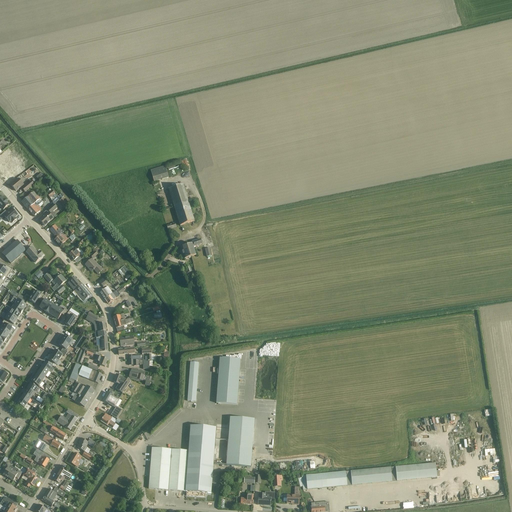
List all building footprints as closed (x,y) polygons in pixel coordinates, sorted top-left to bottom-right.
[(17,156),(23,164),(28,159),(22,152),(17,156)] [(0,174),(2,176),(9,169),(2,161),(0,163),(0,174)] [(169,178),(165,166),(150,170),(154,182),(169,178)] [(9,184),(12,181),(16,178),(11,173),(12,172),(9,169),(2,176),(9,184)] [(11,185),(16,191),(24,185),(19,179),(11,185)] [(22,189),(25,192),(34,185),(32,181),(22,189)] [(183,185),(169,189),(178,221),(180,226),(194,221),(193,217),(183,185)] [(52,190),(47,194),(50,198),(52,201),(58,198),(55,194),(52,190)] [(34,217),(38,213),(41,210),(38,206),(42,202),(34,192),(25,199),(22,202),(34,217)] [(2,197),(0,199),(0,205),(3,210),(9,205),(7,203),(5,200),(2,197)] [(54,205),(47,210),(51,214),(57,209),(54,205)] [(5,212),(0,216),(3,218),(4,217),(9,223),(10,222),(12,224),(17,220),(15,218),(18,215),(13,210),(7,215),(5,212)] [(45,226),(49,223),(57,216),(53,212),(50,215),(48,213),(40,220),(45,226)] [(50,230),(54,235),(55,234),(58,237),(55,240),(60,246),(66,240),(67,239),(64,235),(57,228),(55,225),(50,230)] [(184,258),(189,257),(196,254),(194,247),(202,245),(200,239),(192,242),(192,243),(180,246),(184,258)] [(2,254),(10,263),(9,265),(15,269),(18,270),(20,268),(17,267),(17,266),(13,262),(25,251),(17,241),(2,254)] [(35,263),(38,261),(41,258),(41,257),(43,255),(40,252),(38,253),(32,247),(26,252),(35,263)] [(74,260),(78,257),(79,256),(80,255),(76,250),(75,251),(74,250),(69,254),(74,260)] [(92,259),(89,262),(85,265),(91,272),(93,270),(94,270),(98,274),(102,270),(98,266),(97,266),(92,259)] [(0,266),(0,273),(7,278),(12,270),(6,266),(4,269),(0,266)] [(125,266),(118,271),(122,276),(128,270),(125,266)] [(39,271),(32,277),(33,278),(35,276),(37,278),(39,279),(43,275),(39,271)] [(52,289),(54,291),(62,284),(65,281),(60,275),(60,276),(58,274),(56,276),(58,277),(54,281),(48,273),(44,277),(49,283),(51,281),(55,286),(52,289)] [(70,282),(68,284),(73,290),(80,285),(74,278),(70,281),(70,282)] [(103,287),(108,284),(107,284),(110,282),(108,279),(107,280),(101,285),(103,287)] [(60,295),(65,289),(61,285),(56,290),(60,295)] [(90,296),(80,285),(74,291),(83,301),(90,296)] [(100,293),(104,299),(113,293),(108,287),(100,293)] [(31,297),(29,300),(35,304),(38,299),(41,301),(44,295),(41,294),(40,296),(35,292),(33,294),(31,297)] [(117,298),(115,294),(114,295),(113,293),(104,299),(108,304),(117,298)] [(43,303),(40,308),(44,311),(50,303),(45,300),(47,297),(44,295),(41,301),(43,303)] [(16,299),(13,304),(23,311),(23,310),(26,306),(16,299)] [(44,311),(49,314),(54,306),(50,303),(44,311)] [(15,306),(12,310),(20,315),(23,311),(13,304),(15,306)] [(54,306),(49,314),(53,317),(59,309),(54,306)] [(59,309),(53,317),(58,320),(61,314),(64,316),(68,311),(65,309),(63,312),(59,309)] [(7,313),(17,320),(20,315),(20,316),(20,315),(12,310),(9,314),(7,313)] [(124,314),(113,317),(114,323),(125,320),(127,319),(130,319),(137,317),(136,311),(129,313),(125,314),(126,317),(125,318),(124,314)] [(68,319),(65,324),(70,327),(73,324),(73,325),(75,322),(75,321),(77,317),(69,312),(65,317),(68,319)] [(86,319),(85,320),(93,324),(93,325),(94,325),(97,325),(97,323),(96,322),(96,321),(98,317),(89,312),(87,316),(86,319)] [(7,313),(4,318),(14,325),(17,320),(7,313)] [(125,320),(114,323),(116,328),(117,332),(118,335),(124,333),(123,330),(121,331),(120,327),(127,325),(126,324),(135,322),(134,318),(125,320)] [(4,320),(0,326),(0,328),(9,334),(12,329),(8,326),(10,323),(4,320)] [(94,325),(96,333),(106,331),(105,323),(100,324),(97,325),(94,325)] [(0,334),(7,339),(6,338),(9,334),(0,328),(1,329),(0,331),(0,334)] [(65,335),(62,340),(69,345),(73,340),(65,335)] [(121,346),(126,346),(134,345),(133,336),(120,338),(121,346)] [(99,352),(103,352),(108,351),(107,338),(101,338),(96,338),(97,346),(98,346),(99,352)] [(69,345),(62,340),(58,345),(66,350),(69,345)] [(55,350),(52,355),(59,360),(63,355),(65,357),(66,354),(61,351),(60,353),(55,350)] [(83,351),(81,351),(77,362),(82,364),(86,352),(84,351),(83,351)] [(52,355),(48,360),(52,362),(50,365),(52,366),(54,368),(56,365),(59,360),(52,355)] [(97,364),(100,365),(105,367),(108,359),(103,358),(93,355),(92,360),(98,362),(97,364)] [(219,358),(216,403),(236,405),(239,359),(219,358)] [(129,365),(133,365),(133,366),(138,366),(138,363),(140,363),(140,365),(143,365),(143,369),(149,369),(149,366),(152,366),(153,362),(149,361),(148,361),(144,361),(143,361),(138,361),(138,360),(129,361),(129,365)] [(46,362),(42,367),(49,372),(52,366),(50,365),(46,362)] [(199,363),(190,363),(187,401),(191,401),(191,402),(193,402),(196,402),(199,363)] [(102,374),(97,372),(83,366),(76,364),(71,376),(70,379),(77,382),(79,376),(98,383),(102,374)] [(42,367),(39,372),(46,377),(49,372),(42,367)] [(129,377),(134,378),(137,379),(142,381),(144,375),(144,376),(148,377),(149,373),(145,372),(138,370),(137,373),(131,371),(129,377)] [(39,372),(35,377),(42,382),(46,377),(39,372)] [(69,378),(71,376),(69,375),(67,377),(62,385),(63,385),(62,386),(62,387),(59,392),(60,393),(63,388),(64,388),(64,386),(69,378)] [(116,375),(114,382),(114,383),(118,384),(118,385),(116,389),(123,394),(131,381),(125,377),(124,378),(123,378),(122,377),(116,375)] [(42,382),(35,377),(32,382),(39,387),(42,382)] [(84,407),(95,391),(86,386),(85,388),(77,383),(72,391),(76,394),(72,400),(84,407)] [(31,384),(27,389),(34,393),(38,388),(31,384)] [(27,389),(24,394),(31,398),(34,393),(27,389)] [(107,393),(103,401),(107,403),(108,404),(114,407),(115,408),(120,400),(118,399),(112,395),(111,395),(108,393),(107,393)] [(24,394),(21,399),(28,403),(31,398),(24,394)] [(28,403),(21,399),(17,404),(24,409),(28,403)] [(117,419),(122,411),(116,407),(111,415),(117,419)] [(79,417),(74,414),(68,410),(66,413),(68,414),(65,419),(61,416),(57,422),(54,420),(52,422),(47,419),(46,421),(54,426),(57,423),(70,431),(79,417)] [(112,429),(115,425),(115,424),(110,421),(112,418),(106,414),(101,421),(112,429)] [(73,427),(76,428),(82,416),(80,415),(73,427)] [(429,424),(433,423),(432,417),(423,418),(425,425),(426,425),(427,431),(431,430),(429,424)] [(229,429),(227,465),(251,467),(254,419),(230,418),(229,429)] [(47,425),(45,429),(42,428),(40,431),(46,434),(47,431),(50,427),(47,425)] [(187,451),(184,492),(187,492),(186,496),(205,497),(205,493),(211,494),(211,489),(212,472),(213,464),(227,465),(229,429),(215,428),(189,426),(187,451)] [(66,435),(62,433),(53,427),(50,432),(64,440),(66,435)] [(61,445),(56,442),(46,436),(43,439),(48,442),(48,443),(58,450),(61,445)] [(80,444),(77,448),(82,450),(85,453),(85,452),(88,454),(90,450),(88,448),(86,447),(88,445),(93,448),(94,446),(95,444),(96,443),(90,440),(88,443),(81,439),(79,443),(80,444)] [(41,443),(38,442),(35,447),(43,452),(47,446),(41,443)] [(184,492),(187,451),(152,448),(149,489),(184,492)] [(37,449),(35,452),(41,456),(37,463),(38,463),(40,465),(45,468),(49,461),(45,458),(44,458),(46,455),(42,452),(37,449)] [(91,461),(93,458),(85,452),(83,455),(91,461)] [(77,468),(79,465),(81,461),(80,460),(82,458),(75,453),(72,459),(71,459),(69,463),(77,468)] [(2,470),(1,472),(4,474),(5,475),(5,476),(8,478),(14,468),(10,466),(7,463),(5,466),(2,470)] [(435,463),(302,476),(303,490),(437,477),(435,463)] [(15,468),(14,468),(8,478),(13,481),(15,478),(18,479),(20,475),(22,473),(18,470),(15,468)] [(23,475),(21,478),(27,482),(27,483),(25,485),(29,487),(31,485),(33,486),(38,479),(34,477),(36,474),(27,469),(23,475)] [(60,482),(61,481),(63,482),(65,478),(69,480),(72,475),(61,469),(55,480),(59,483),(60,482)] [(282,476),(273,476),(274,487),(280,487),(280,481),(282,481),(282,476)] [(62,486),(60,488),(64,490),(65,491),(66,489),(67,489),(69,486),(68,486),(70,483),(65,481),(62,486)] [(45,497),(53,502),(57,495),(63,498),(65,494),(55,488),(53,492),(49,490),(45,497)] [(253,505),(253,500),(254,499),(253,499),(254,494),(246,494),(246,499),(241,498),(241,499),(241,504),(253,505)] [(271,506),(271,501),(271,499),(265,498),(265,494),(259,494),(259,498),(258,498),(258,505),(271,506)] [(299,505),(299,501),(299,496),(287,495),(287,504),(295,504),(295,505),(299,505)] [(53,502),(45,497),(42,501),(52,507),(53,505),(55,506),(55,507),(59,509),(60,506),(55,502),(53,502)] [(7,498),(6,500),(5,499),(3,500),(0,505),(11,511),(15,511),(17,509),(11,505),(13,501),(7,498)] [(310,510),(312,511),(311,511),(329,511),(328,502),(314,503),(311,503),(311,507),(310,507),(309,508),(310,510)]
